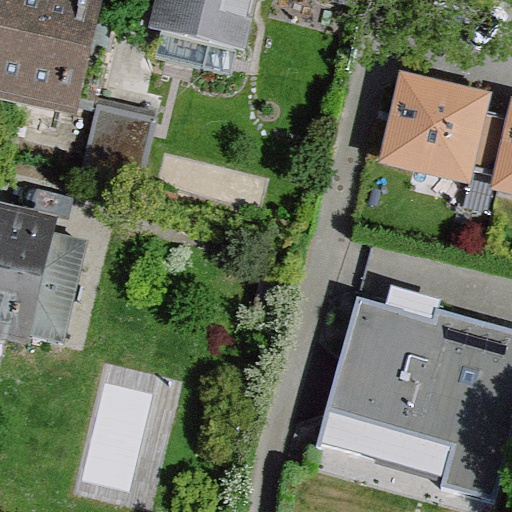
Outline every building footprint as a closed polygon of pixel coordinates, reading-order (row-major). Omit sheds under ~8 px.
[(88,12),(37,0),(0,0),(0,90),(66,106),(88,12)] [(242,38),(252,0),(168,0),(165,17),(242,38)] [(88,12),(66,106),(93,112),(115,17),(88,12)] [(486,106),(408,88),(388,166),(468,183),(470,174),(484,116),(486,106)] [(156,125),(99,111),(82,179),(140,193),(156,125)] [(511,142),(511,122),(484,116),(470,174),(502,182),(511,142)] [(511,142),(502,182),(500,191),(511,193),(511,142)] [(0,227),(0,331),(20,337),(44,238),(0,227)] [(44,238),(20,337),(65,347),(89,246),(44,238)] [(291,285),(267,280),(256,317),(283,321),(291,285)] [(435,328),(361,305),(322,445),(375,459),(381,434),(454,454),(444,493),(497,506),(511,451),(511,335),(438,316),(435,328)]
